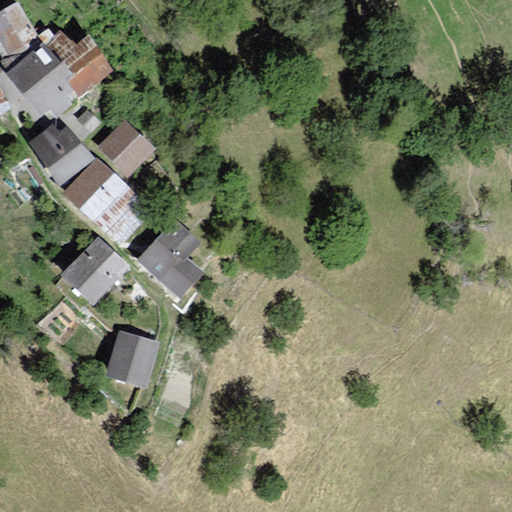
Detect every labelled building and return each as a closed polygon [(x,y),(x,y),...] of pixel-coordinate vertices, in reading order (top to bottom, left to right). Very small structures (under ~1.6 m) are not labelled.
[(23,4),(0,13),(0,35),(7,51),(38,38),(23,4)] [(64,25),(10,69),(45,114),(100,70),(64,25)] [(63,175),(91,154),(65,118),(36,139),(63,175)] [(123,119),(101,144),(127,167),(149,142),(123,119)] [(91,159),(65,189),(123,239),(149,210),(91,159)] [(171,223),(140,259),(178,291),(199,265),(185,254),(195,242),(171,223)] [(91,240),(63,271),(94,298),(121,267),(91,240)] [(120,331),(108,372),(141,381),(152,339),(120,331)]
